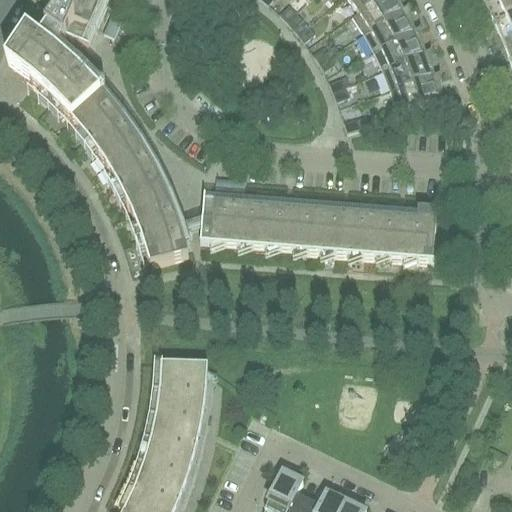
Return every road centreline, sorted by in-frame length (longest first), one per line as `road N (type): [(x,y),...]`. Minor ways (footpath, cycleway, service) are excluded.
road 1 (residential): [(487,179),(286,155),(212,136),(162,86),(152,38),(166,0)]
road 2 (residential): [(82,511),(113,438),(124,315),(64,187),(0,120)]
road 3 (residential): [(242,511),(273,447),(410,511)]
road 4 (residential): [(432,0),(475,99),(487,179)]
road 5 (residential): [(487,179),(489,285),(496,300),(511,305)]
